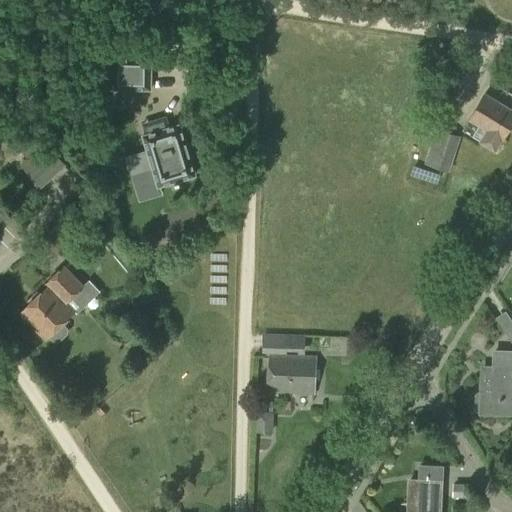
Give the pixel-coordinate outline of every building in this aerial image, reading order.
[(151,90),(151,57),(112,56),(111,90),(151,90)] [(502,139),(511,122),(511,110),(485,94),(470,119),(488,130),(481,141),(495,150),(502,139)] [(158,185),(193,175),(179,125),(144,135),(158,185)] [(448,170),(459,136),(437,129),(426,163),(448,170)] [(61,323),(75,310),(66,301),(83,284),(64,265),(46,283),(48,285),(21,312),(46,338),(48,336),(54,341),(59,342),(67,333),(67,329),(61,323)] [(511,342),(511,320),(506,311),(496,317),(511,342)] [(511,352),(495,352),(494,378),(482,377),(481,393),(478,393),(475,395),(475,409),(477,411),(481,411),(481,412),(511,414),(511,404),(511,352)] [(314,393),(316,357),(270,355),(268,391),(314,393)] [(273,422),(273,412),(256,411),(256,421),(273,422)] [(439,511),(441,482),(410,480),(408,511),(439,511)]
